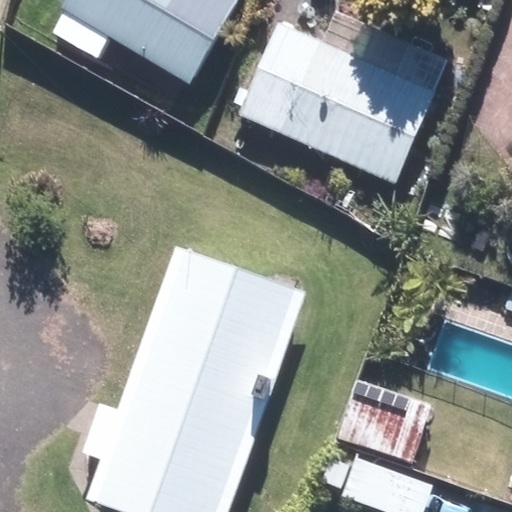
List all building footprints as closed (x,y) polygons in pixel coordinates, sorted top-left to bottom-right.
[(245,0),(76,0),(53,39),(98,66),(114,39),(193,87),(245,0)] [(286,23),(243,117),(399,189),(458,60),(346,9),(330,43),(286,23)] [(234,511),(313,296),(179,248),(121,409),(104,403),(85,455),(104,462),(90,500),(123,511),(234,511)] [(344,440),(418,464),(437,406),(364,382),(344,440)] [(357,458),(343,496),(386,511),(429,511),(434,499),(438,487),(357,458)]
